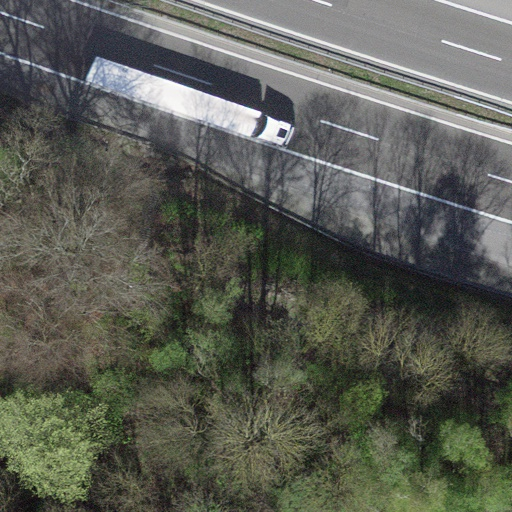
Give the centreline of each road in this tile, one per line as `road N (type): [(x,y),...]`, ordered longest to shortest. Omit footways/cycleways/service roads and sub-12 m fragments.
road 1 (motorway): [(0,11),(511,181)]
road 2 (motorway): [(511,62),(315,0)]
